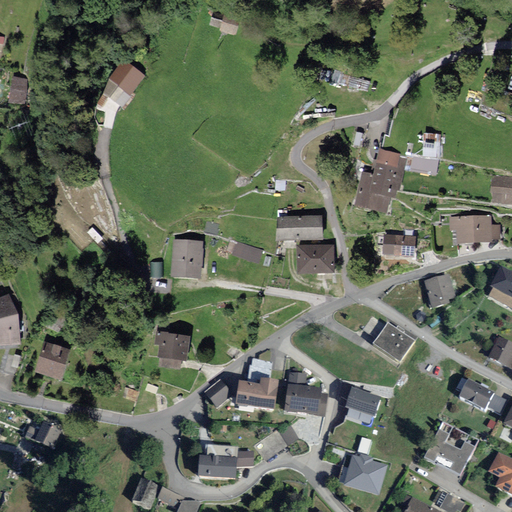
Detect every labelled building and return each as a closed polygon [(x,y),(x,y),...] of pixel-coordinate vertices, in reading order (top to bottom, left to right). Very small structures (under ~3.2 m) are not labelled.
[(240,23),(216,13),(211,26),(235,35),(240,23)] [(151,81),(130,66),(108,97),(128,112),(151,81)] [(26,82),(16,80),(15,90),(25,92),(26,82)] [(377,175),(363,172),(356,205),(385,211),(389,195),(398,197),(406,157),(382,152),(377,175)] [(419,162),(417,175),(442,178),(443,165),(419,162)] [(511,183),(500,183),(499,206),(511,207),(511,183)] [(493,220),(454,222),(454,232),(462,232),(462,246),(494,245),(493,220)] [(325,221),(282,222),(283,243),(325,242),(325,221)] [(221,227),(210,224),(208,232),(219,235),(221,227)] [(418,241),(391,239),(390,258),(417,259),(418,241)] [(201,243),(175,241),(173,275),(199,277),(201,243)] [(264,254),(235,244),(232,254),(261,264),(264,254)] [(335,250),(302,250),(303,275),(335,274),(335,250)] [(511,276),(502,271),(493,288),(511,298),(511,276)] [(450,279),(427,286),(435,310),(457,303),(450,279)] [(0,349),(21,345),(11,304),(0,306),(0,349)] [(68,321),(59,316),(53,330),(62,334),(68,321)] [(417,345),(391,328),(377,349),(403,366),(417,345)] [(192,341),(165,338),(162,360),(189,364),(192,341)] [(511,364),(511,346),(502,342),(492,362),(510,370),(511,364)] [(72,355),(48,348),(39,375),(63,382),(72,355)] [(20,360),(11,358),(7,371),(17,374),(20,360)] [(309,379),(296,378),(291,416),(323,420),(325,396),(308,394),(309,379)] [(264,392),(244,389),(241,409),(277,415),(282,387),(265,385),(264,392)] [(488,413),(496,399),(471,385),(463,400),(488,413)] [(223,387),(210,397),(221,410),(234,400),(223,387)] [(381,399),(352,391),(347,409),(376,417),(381,399)] [(59,433),(43,425),(39,433),(30,429),(27,436),(51,448),(59,433)] [(480,444),(446,427),(429,461),(463,478),(480,444)] [(291,428),(260,447),(268,461),(299,442),(291,428)] [(212,462),(205,462),(204,480),(239,481),(240,452),(212,452),(212,462)] [(511,462),(502,457),(493,475),(505,481),(501,490),(511,495),(511,462)] [(389,468),(356,459),(348,486),(382,495),(389,468)] [(161,491),(144,484),(137,503),(153,510),(161,491)] [(200,511),(203,506),(167,491),(162,501),(183,510),(182,511),(200,511)] [(462,511),(465,506),(450,498),(444,509),(449,511),(462,511)] [(435,511),(416,502),(410,511),(435,511)]
